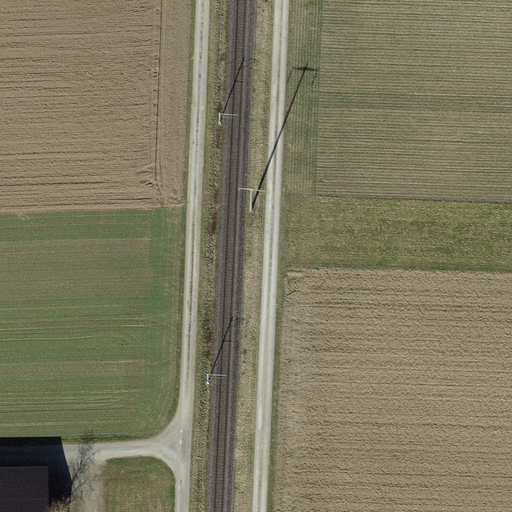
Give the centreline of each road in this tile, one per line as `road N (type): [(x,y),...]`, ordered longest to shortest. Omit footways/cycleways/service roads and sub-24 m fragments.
road 1 (track): [(264,511),(288,0)]
road 2 (track): [(185,511),(203,0)]
road 3 (track): [(187,442),(0,447)]
